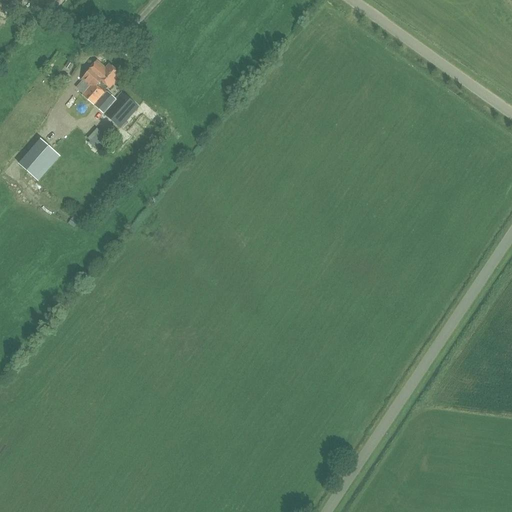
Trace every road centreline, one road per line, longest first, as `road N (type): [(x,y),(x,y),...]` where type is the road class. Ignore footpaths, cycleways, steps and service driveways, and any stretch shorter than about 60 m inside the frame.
road 1 (unclassified): [(326,511),(511,232)]
road 2 (unclassified): [(511,116),(349,0)]
